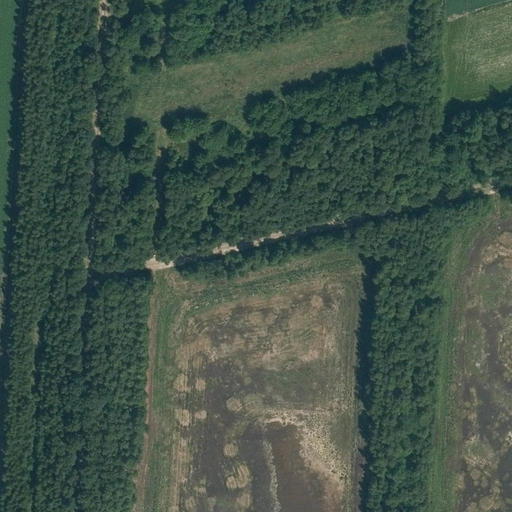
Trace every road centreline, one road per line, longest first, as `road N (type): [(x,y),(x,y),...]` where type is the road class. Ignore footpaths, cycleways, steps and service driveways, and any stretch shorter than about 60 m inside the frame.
road 1 (track): [(77,511),(106,0)]
road 2 (track): [(91,273),(511,173)]
